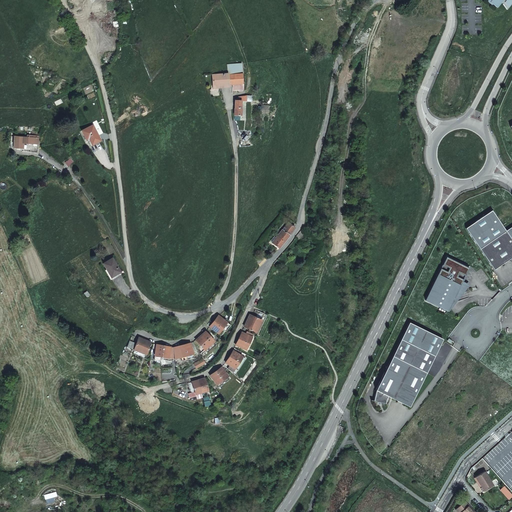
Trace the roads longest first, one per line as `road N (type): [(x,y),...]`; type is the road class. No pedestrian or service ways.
road 1 (unclassified): [(215,307),(172,313),(134,287),(102,84),(63,0)]
road 2 (secondary): [(425,235),(283,511)]
road 3 (unclassified): [(373,0),(345,36),(300,223),(264,267)]
road 4 (residential): [(264,267),(224,357),(205,374),(157,387)]
road 5 (unknown): [(463,332),(400,420),(377,419),(366,395)]
road 6 (unknown): [(128,263),(77,184),(43,155)]
